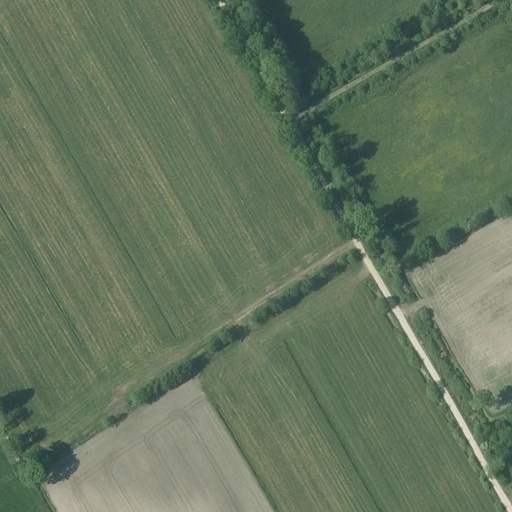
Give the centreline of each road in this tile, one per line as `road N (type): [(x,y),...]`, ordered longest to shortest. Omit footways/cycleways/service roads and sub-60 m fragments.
road 1 (track): [(511,511),(289,121)]
road 2 (track): [(355,238),(46,450)]
road 3 (track): [(289,121),(492,0)]
road 4 (track): [(289,121),(219,0)]
